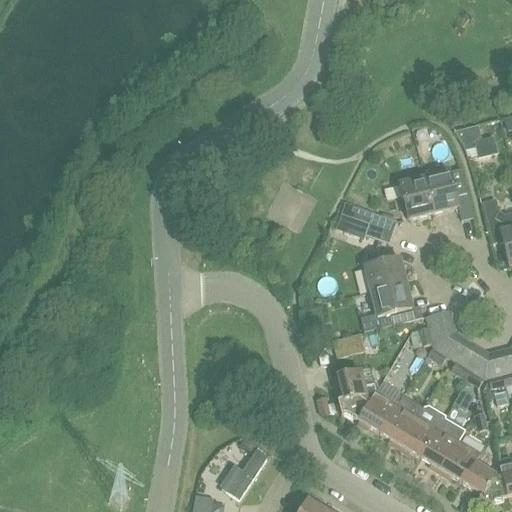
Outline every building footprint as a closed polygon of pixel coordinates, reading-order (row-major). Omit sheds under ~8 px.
[(511,118),(503,121),(506,133),(511,131),(511,118)] [(464,148),(468,162),(498,156),(494,139),(481,142),(478,128),(454,134),(464,148)] [(460,172),(449,174),(424,181),(432,215),(457,209),(461,223),(472,220),(460,172)] [(407,221),(432,215),(424,181),(399,187),(407,221)] [(492,247),(502,244),(508,269),(511,267),(511,215),(496,220),(491,202),(482,205),(486,222),(492,247)] [(372,215),(368,226),(368,227),(392,235),(396,223),(372,215)] [(388,246),(392,235),(368,227),(364,237),(388,246)] [(363,270),(370,295),(405,286),(399,261),(363,270)] [(392,328),(422,320),(419,309),(411,311),(405,286),(370,295),(376,320),(390,316),(392,328)] [(424,320),(429,335),(438,333),(438,329),(453,325),(450,314),(424,320)] [(427,330),(417,333),(421,349),(431,347),(427,330)] [(441,369),(446,360),(447,361),(461,338),(451,332),(437,354),(432,351),(426,360),(441,369)] [(332,344),(336,361),(364,353),(360,336),(332,344)] [(450,374),(464,382),(469,374),(461,369),(474,347),(464,341),(451,363),(455,365),(450,374)] [(484,353),(475,347),(474,347),(461,369),(469,374),(464,382),(478,390),(483,382),(484,353)] [(510,350),(498,353),(506,378),(504,379),(506,388),(511,386),(511,349),(511,348),(510,350)] [(498,353),(488,355),(487,382),(490,392),(506,388),(504,379),(506,378),(498,353)] [(345,417),(357,424),(370,404),(367,403),(360,373),(336,379),(342,402),(337,403),(341,418),(345,417)] [(375,394),(370,404),(357,424),(378,436),(396,407),(375,394)] [(378,436),(398,449),(422,410),(401,397),(396,407),(378,436)] [(494,399),(496,407),(501,409),(507,408),(504,397),(494,399)] [(315,402),(319,418),(330,416),(326,400),(315,402)] [(398,449),(419,461),(444,421),(446,418),(428,408),(423,410),(422,410),(398,449)] [(477,435),(487,432),(483,416),(473,418),(477,435)] [(440,474),(458,444),(465,433),(444,421),(419,461),(440,474)] [(240,449),(250,455),(254,449),(244,443),(240,449)] [(440,474),(461,486),(473,465),(475,466),(480,457),(458,444),(440,474)] [(220,489),(241,503),(270,459),(256,451),(242,472),(235,467),(220,489)] [(507,501),(511,499),(511,461),(511,459),(499,461),(501,467),(498,468),(501,478),(501,479),(502,479),(507,501)] [(497,479),(475,466),(473,465),(461,486),(481,498),(478,502),(490,509),(493,504),(507,501),(502,479),(501,479),(501,478),(497,479)] [(195,498),(192,511),(194,511),(210,511),(213,501),(195,498)] [(462,511),(472,511),(477,504),(469,500),(462,511)] [(299,511),(322,511),(306,502),(299,511)]
